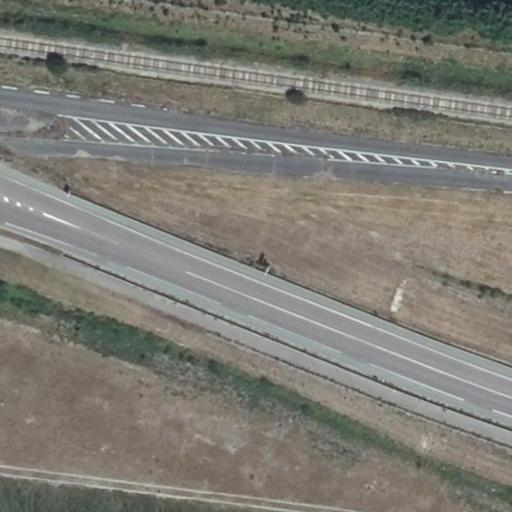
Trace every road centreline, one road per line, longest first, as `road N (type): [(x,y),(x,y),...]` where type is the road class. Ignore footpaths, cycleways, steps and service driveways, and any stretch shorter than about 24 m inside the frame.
road 1 (tertiary): [(0,196),(511,398)]
road 2 (track): [(309,511),(0,471)]
